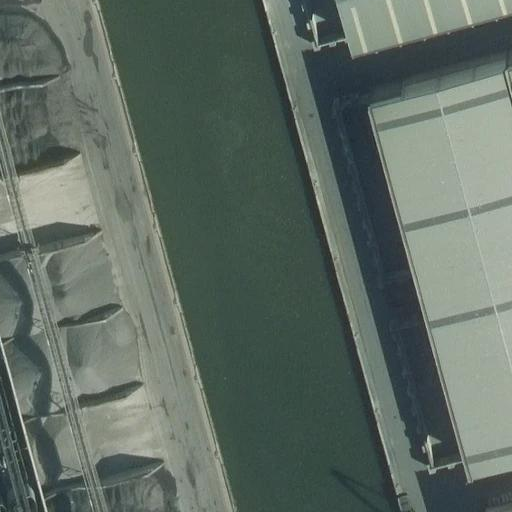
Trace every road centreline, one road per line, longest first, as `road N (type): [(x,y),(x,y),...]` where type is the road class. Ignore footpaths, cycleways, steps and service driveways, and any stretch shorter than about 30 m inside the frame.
road 1 (unknown): [(424,478),(294,62)]
road 2 (unknown): [(294,62),(511,4)]
